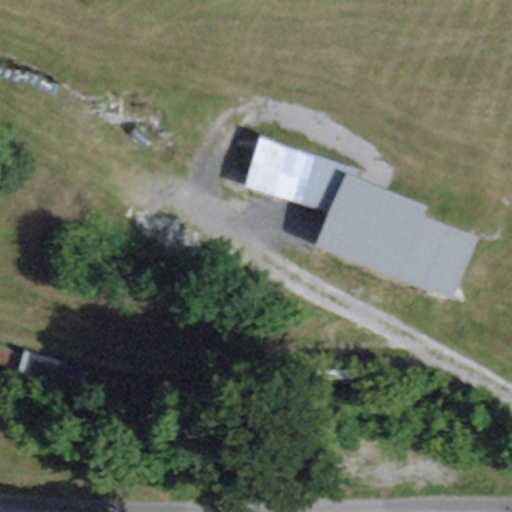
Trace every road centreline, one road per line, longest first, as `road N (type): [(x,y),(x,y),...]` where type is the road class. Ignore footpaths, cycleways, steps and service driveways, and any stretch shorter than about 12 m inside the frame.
road 1 (unclassified): [(511,502),(148,507),(0,498)]
road 2 (track): [(420,344),(179,358),(107,351),(0,315)]
